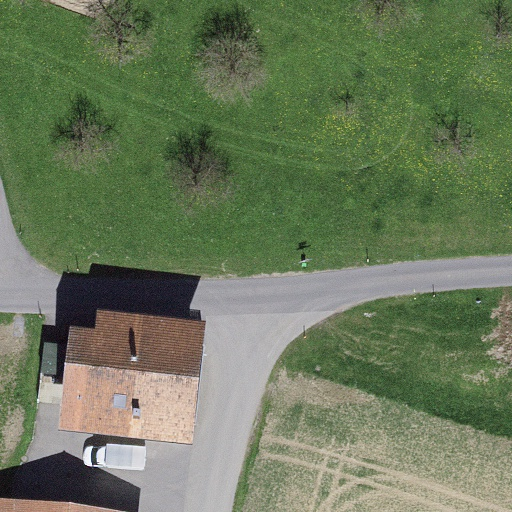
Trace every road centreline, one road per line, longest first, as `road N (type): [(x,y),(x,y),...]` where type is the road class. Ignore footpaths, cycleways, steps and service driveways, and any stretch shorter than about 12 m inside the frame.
road 1 (unclassified): [(511,270),(255,293)]
road 2 (unclassified): [(255,293),(0,297)]
road 3 (unclassified): [(220,511),(255,293)]
